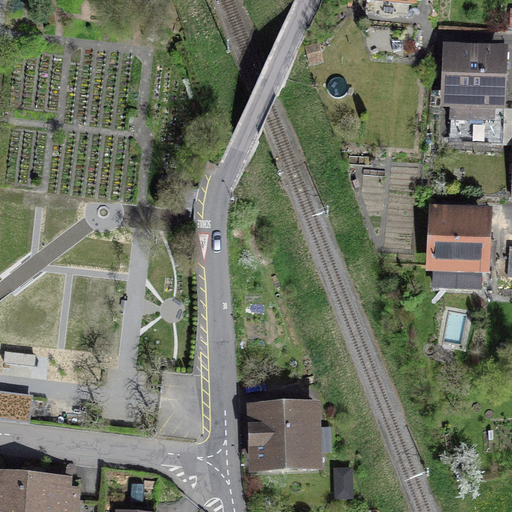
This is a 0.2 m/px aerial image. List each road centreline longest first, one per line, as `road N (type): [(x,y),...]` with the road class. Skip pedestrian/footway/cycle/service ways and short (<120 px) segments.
road 1 (residential): [(230,468),(219,195),(310,0)]
road 2 (residential): [(230,468),(0,434)]
